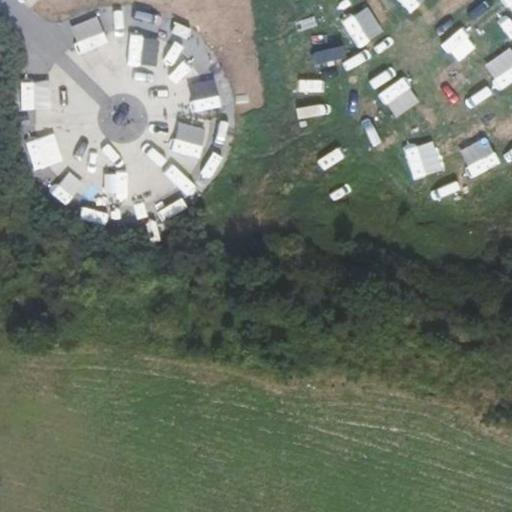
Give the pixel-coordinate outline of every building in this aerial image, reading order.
[(119,96),(114,102),(122,110),(128,104),(119,96)] [(122,110),(114,102),(106,111),(114,119),(122,110)] [(134,110),(128,116),(140,127),(146,122),(134,110)] [(114,119),(106,111),(101,116),(108,125),(114,119)] [(128,116),(127,115),(119,123),(133,137),(141,128),(140,127),(128,116)]
